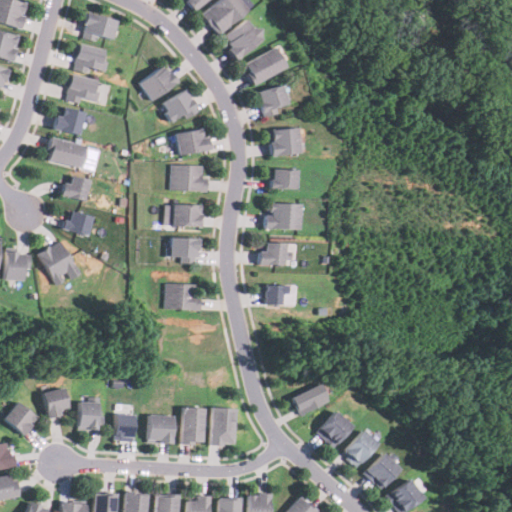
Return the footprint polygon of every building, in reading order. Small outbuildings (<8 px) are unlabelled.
[(0,0),(0,23),(17,27),(23,2),(13,0),(0,0)] [(186,0),(193,8),(203,0),(186,0)] [(244,12),(236,0),(214,0),(198,11),(212,32),(244,12)] [(114,18),(83,12),(79,32),(110,38),(114,18)] [(259,38),(243,18),(219,38),(234,57),(259,38)] [(0,57),(9,60),(15,35),(0,31),(0,57)] [(74,42),(70,57),(74,58),(71,70),(85,73),(86,69),(103,73),(106,61),(99,59),(101,48),(74,42)] [(250,84),(281,66),(270,47),(239,64),(250,84)] [(137,82),(150,100),(175,81),(162,63),(137,82)] [(6,81),(9,69),(0,66),(0,85),(2,80),(6,81)] [(64,73),(95,80),(92,89),(97,90),(94,102),(81,99),(80,103),(63,99),(66,88),(61,87),(64,73)] [(261,116),(273,112),(271,106),(282,102),(277,84),(253,92),(261,116)] [(185,88),(161,104),(165,111),(162,113),(169,123),(182,114),(186,119),(198,111),(185,88)] [(59,107),(82,112),(77,136),(48,130),(51,115),(58,116),(59,107)] [(174,132),(177,154),(206,149),(203,128),(174,132)] [(294,153),(293,128),(265,129),(266,154),(294,153)] [(83,144),(48,137),(44,159),(78,167),(83,144)] [(203,165),(170,165),(170,190),(203,190),(203,165)] [(266,168),(266,188),(292,188),(292,168),(266,168)] [(60,193),(80,199),(87,180),(66,173),(60,193)] [(294,202),(261,202),(261,228),(294,228),(294,202)] [(198,225),(198,203),(171,203),(170,225),(198,225)] [(68,211),(89,215),(85,236),(59,230),(61,219),(66,220),(68,211)] [(167,237),(198,238),(198,250),(194,250),(193,264),(180,264),(181,257),(167,257),(167,237)] [(34,253),(54,286),(62,281),(59,275),(63,273),(67,279),(79,273),(58,239),(34,253)] [(281,242),(259,242),(259,249),(255,249),(255,264),(281,264),(281,242)] [(3,279),(22,279),(22,267),(25,267),(25,251),(3,251),(3,279)] [(197,283),(163,283),(163,309),(197,309),(197,283)] [(262,283),(262,305),(293,304),(293,284),(262,283)] [(319,384),(289,395),(296,414),(326,402),(319,384)] [(39,391),(43,415),(63,412),(60,388),(39,391)] [(0,416),(18,434),(33,419),(15,401),(0,416)] [(74,429),(99,429),(99,414),(95,414),(95,401),(74,401),(74,429)] [(200,407),(178,407),(178,442),(200,442),(200,407)] [(232,444),(232,407),(209,407),(209,444),(232,444)] [(110,410),(109,439),(130,440),(132,411),(110,410)] [(350,425),(332,410),(314,431),(331,446),(350,425)] [(143,441),(168,442),(170,415),(145,414),(143,441)] [(375,443),(360,430),(339,452),(354,465),(375,443)] [(0,442),(0,468),(9,467),(6,442),(0,442)] [(379,488),(397,469),(381,452),(362,471),(379,488)] [(0,498),(15,497),(13,474),(0,475),(0,498)] [(395,511),(397,511),(420,498),(407,478),(384,493),(395,511)] [(143,511),(145,493),(123,491),(121,511),(143,511)] [(112,511),(112,492),(91,492),(91,511),(112,511)] [(267,511),(267,493),(245,493),(245,511),(267,511)] [(175,511),(175,494),(153,494),(153,511),(175,511)] [(206,511),(206,495),(193,495),(193,500),(184,500),(184,511),(206,511)] [(282,511),(315,511),(316,511),(299,495),(282,511)] [(238,511),(238,496),(215,496),(215,511),(238,511)] [(50,511),(51,510),(26,501),(22,511),(50,511)] [(82,511),(82,502),(57,502),(57,511),(82,511)]
